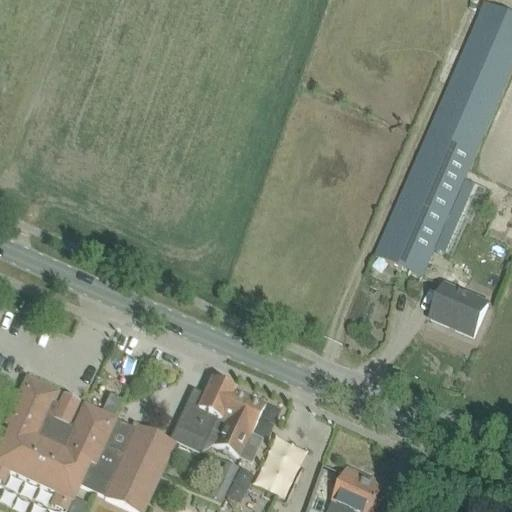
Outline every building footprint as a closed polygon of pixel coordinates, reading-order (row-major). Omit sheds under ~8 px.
[(384,239),(376,258),(423,278),(431,260),(435,250),(457,199),(465,181),(511,72),(511,14),(486,4),(469,42),(384,239)] [(457,199),(435,250),(451,257),(452,258),(468,222),(471,224),(486,190),(465,181),(457,199)] [(430,321),(474,340),(489,306),(461,294),(466,283),(450,276),(430,321)] [(193,392),(175,430),(206,444),(240,460),(243,454),(248,443),(258,423),(266,404),(231,389),(213,380),(205,397),(193,392)] [(2,445),(0,449),(0,483),(3,485),(8,474),(54,495),(49,506),(61,511),(66,511),(71,502),(72,503),(80,487),(103,499),(128,511),(142,511),(166,463),(174,445),(170,443),(138,428),(125,455),(106,446),(118,421),(84,405),(75,424),(73,429),(68,426),(74,415),(59,408),(53,420),(48,417),(50,413),(45,411),(49,403),(55,405),(60,394),(35,382),(26,402),(14,429),(10,427),(2,445)] [(347,473),(333,504),(334,505),(331,511),(376,511),(378,509),(376,508),(384,489),(347,473)]
